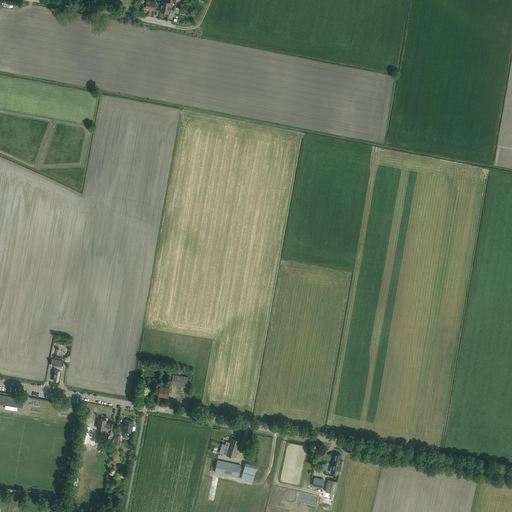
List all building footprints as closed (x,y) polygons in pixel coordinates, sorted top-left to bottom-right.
[(146,0),(145,8),(146,8),(146,9),(148,9),(154,10),(156,2),(146,0)] [(166,3),(162,2),(160,11),(164,12),(165,13),(167,13),(168,13),(170,2),(166,1),(166,3)] [(53,380),(58,381),(60,370),(62,370),(63,361),(51,358),(50,364),(57,365),(56,369),(55,369),(54,375),(53,380)] [(186,387),(188,377),(173,374),(171,384),(186,387)] [(162,382),(158,381),(157,385),(159,386),(158,395),(163,396),(167,397),(169,387),(161,386),(162,382)] [(0,403),(23,408),(23,403),(24,398),(0,394),(0,403)] [(114,423),(110,422),(110,423),(108,423),(106,423),(105,422),(106,419),(99,418),(97,428),(104,429),(109,430),(108,431),(112,432),(113,428),(114,423)] [(122,426),(121,430),(132,432),(135,432),(135,428),(132,428),(133,421),(125,420),(124,427),(122,426)] [(94,445),(97,429),(93,428),(93,429),(90,428),(87,427),(84,443),(88,444),(91,444),(91,445),(94,445)] [(225,446),(222,454),(234,457),(238,445),(239,440),(232,438),(230,442),(226,441),(225,446)] [(333,464),(331,472),(336,474),(338,467),(341,468),(343,461),(339,460),(341,454),(335,453),(333,464)] [(240,465),(217,459),(214,472),(238,477),(240,465)] [(245,462),(241,478),(253,481),(257,466),(245,462)] [(314,486),(319,487),(321,488),(324,478),(322,478),(322,480),(316,478),(314,486)] [(335,493),(338,481),(327,478),(325,491),(335,493)]
